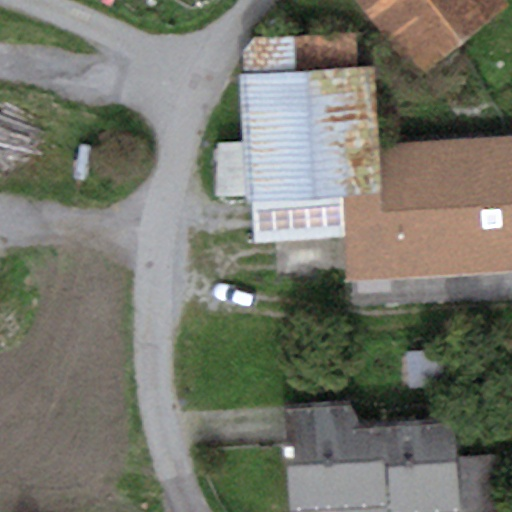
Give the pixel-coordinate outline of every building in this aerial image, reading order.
[(231,28),(225,28),(229,98),(205,98),(200,151),(232,154),(234,162),(332,157),(364,154),(362,101),(358,21),(343,22),(341,0),(236,0),(230,5),(231,28)] [(384,0),(406,28),(441,0),(384,0)] [(511,94),(362,101),(364,154),(332,157),(334,194),(333,234),(511,223),(511,94)] [(332,157),(234,162),(236,199),(334,194),(332,157)] [(335,355),(271,359),(276,464),(351,460),(347,379),(335,355)] [(437,375),(366,381),(373,472),(445,466),(437,375)] [(483,409),(447,412),(452,469),(487,466),(483,409)]
